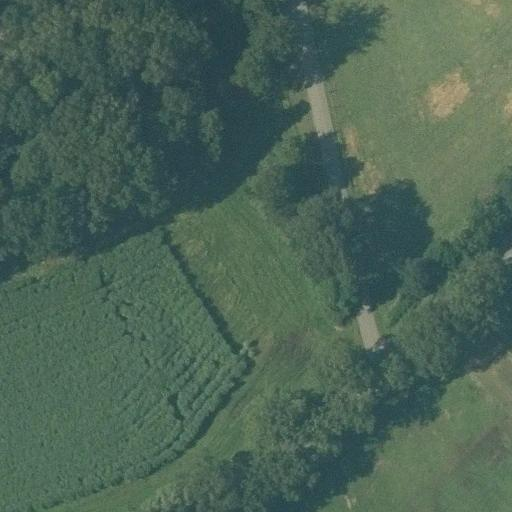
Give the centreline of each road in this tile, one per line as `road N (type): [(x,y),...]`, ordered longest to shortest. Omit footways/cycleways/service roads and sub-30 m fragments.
road 1 (unclassified): [(226,511),(511,244)]
road 2 (track): [(129,0),(0,39)]
